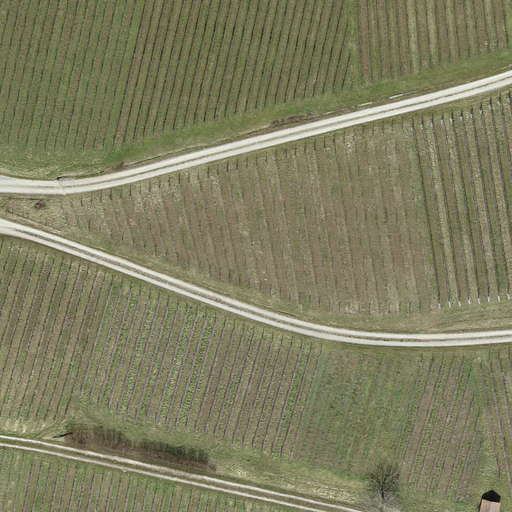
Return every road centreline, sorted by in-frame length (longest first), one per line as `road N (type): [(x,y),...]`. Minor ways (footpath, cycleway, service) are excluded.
road 1 (track): [(0,219),(310,328),(395,339),(511,334)]
road 2 (track): [(511,76),(108,181),(0,183)]
road 3 (track): [(0,440),(341,511)]
